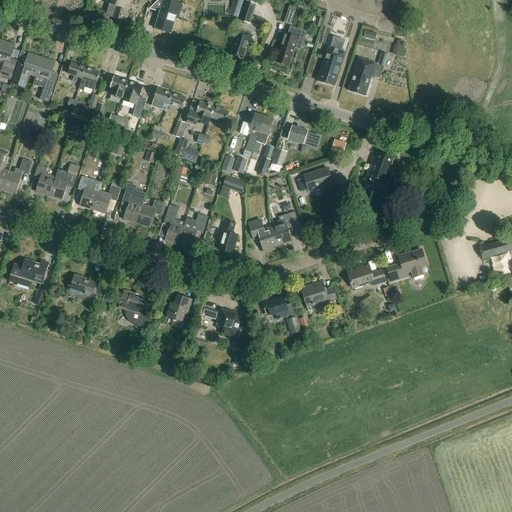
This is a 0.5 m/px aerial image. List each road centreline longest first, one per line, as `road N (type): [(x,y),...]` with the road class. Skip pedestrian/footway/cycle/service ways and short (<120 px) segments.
road 1 (residential): [(460,153),(439,213),(428,222),(241,283),(0,211)]
road 2 (tertiary): [(460,153),(0,10)]
road 3 (unclassified): [(253,511),(511,401)]
